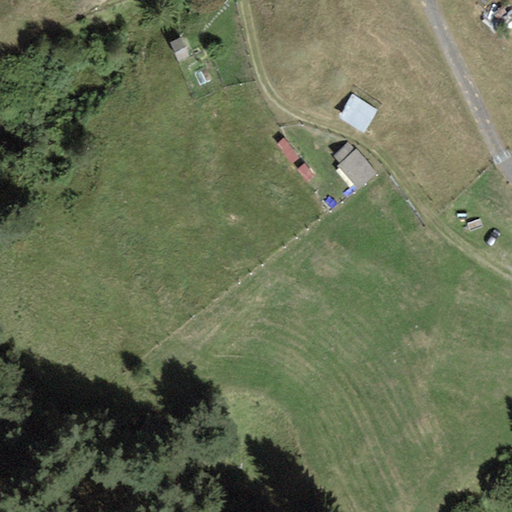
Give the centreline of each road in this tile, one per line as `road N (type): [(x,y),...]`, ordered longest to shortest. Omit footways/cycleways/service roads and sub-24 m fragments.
road 1 (track): [(511,276),(427,223),(368,139),(278,102),(260,81),(240,0)]
road 2 (unclassified): [(425,0),(471,108),(511,172)]
